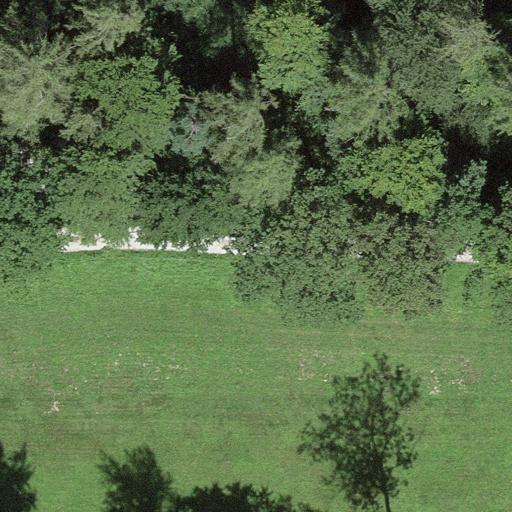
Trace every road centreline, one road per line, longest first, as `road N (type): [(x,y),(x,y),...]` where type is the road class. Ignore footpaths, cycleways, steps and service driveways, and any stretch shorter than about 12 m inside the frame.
road 1 (track): [(511,259),(0,248)]
road 2 (track): [(0,146),(92,220),(182,250)]
